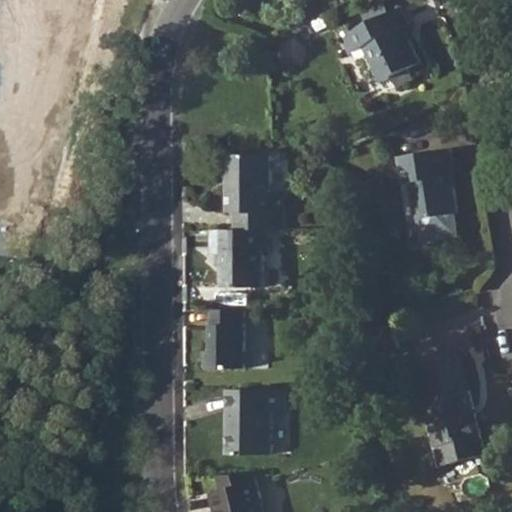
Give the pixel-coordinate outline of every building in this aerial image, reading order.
[(371,25),(343,39),(351,55),(366,48),(384,82),(395,77),(400,87),(417,79),(412,68),(423,63),(406,29),(412,24),(404,8),(391,15),(371,25)] [(453,149),(401,157),(404,170),(411,169),(413,184),(420,220),(423,220),(426,241),(460,236),(457,215),(460,214),(454,172),(457,171),(453,149)] [(238,214),(238,230),(272,231),(287,230),(286,194),(275,193),(274,156),(229,156),(229,178),(235,178),(235,190),(233,191),(234,214),(238,214)] [(238,230),(213,231),(214,254),(224,255),(225,289),(268,288),(268,251),(272,251),(272,231),(238,230)] [(245,311),(212,312),(212,353),(206,353),(207,370),(246,371),(245,311)] [(399,329),(364,336),(368,354),(403,346),(399,329)] [(428,402),(440,447),(450,444),(455,464),(489,455),(463,357),(432,365),(441,399),(428,402)] [(234,412),(229,412),(229,457),(274,456),(274,413),(287,413),(287,391),(235,391),(234,412)] [(265,511),(256,477),(219,477),(223,492),(211,495),(215,511),(265,511)]
